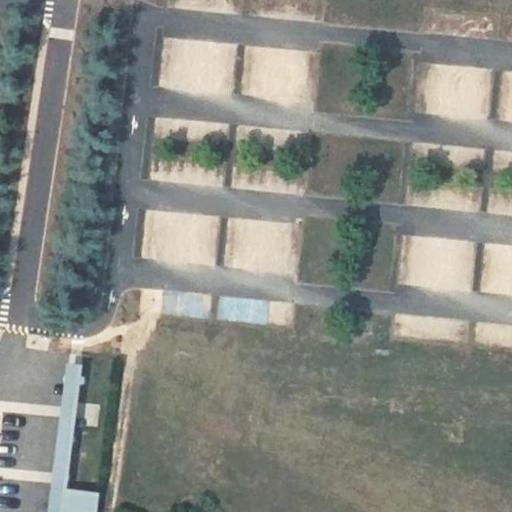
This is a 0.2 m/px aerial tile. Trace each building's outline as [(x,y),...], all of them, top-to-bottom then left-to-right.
[(217,262),(218,219),(204,218),(203,241),(175,241),(175,262),(217,262)] [(161,313),(210,319),(213,296),(164,290),(161,313)] [(266,325),(269,301),(221,296),(218,319),(266,325)] [(69,371),(51,511),(63,511),(66,492),(81,372),(69,371)] [(0,485),(0,511),(35,511),(36,486),(0,485)] [(66,492),(63,511),(98,511),(101,496),(66,492)]
